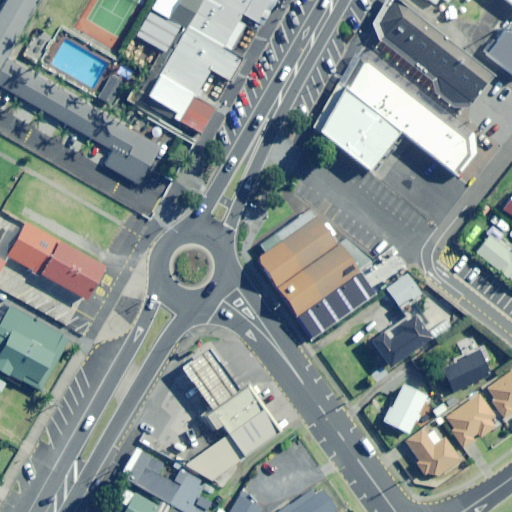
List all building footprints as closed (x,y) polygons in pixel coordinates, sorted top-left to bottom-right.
[(0,61),(35,0),(2,0),(0,4),(0,61)] [(153,0),(149,6),(150,10),(136,35),(163,51),(179,23),(186,27),(201,0),(153,0)] [(201,0),(186,27),(167,60),(147,95),(176,112),(173,117),(200,132),(228,84),(208,72),(210,68),(231,80),(244,58),(230,50),(246,24),(239,20),(242,13),(262,26),(274,0),(201,0)] [(493,73),(398,0),(383,0),(372,21),(378,39),(430,79),(435,93),(451,107),(467,106),(470,103),(493,73)] [(511,23),(510,22),(496,41),(492,38),(484,49),(487,52),(485,55),(511,74),(511,23)] [(354,52),(311,126),(366,170),(398,131),(456,175),(475,152),(472,132),(367,50),(354,52)] [(160,146),(7,58),(0,71),(0,86),(111,150),(105,165),(137,184),(160,146)] [(511,192),(501,209),(511,216),(511,192)] [(281,210),(267,205),(265,212),(279,217),(281,210)] [(309,208),(259,244),(264,250),(258,255),(257,262),(275,285),(335,243),(309,208)] [(103,265),(25,222),(6,255),(85,299),(103,265)] [(511,254),(488,234),(474,251),(505,277),(511,269),(511,254)] [(344,237),(335,243),(275,285),(301,322),(333,298),(329,292),(358,270),(358,268),(372,258),(344,237)] [(420,293),(406,272),(385,287),(400,307),(411,299),(420,293)] [(0,370),(41,391),(68,336),(8,306),(0,322),(0,370)] [(461,318),(454,307),(432,322),(439,333),(461,318)] [(381,331),(368,340),(387,367),(430,337),(413,312),(395,325),(399,331),(387,339),(381,331)] [(314,338),(329,328),(323,320),(308,330),(314,338)] [(281,430),(246,381),(236,389),(207,348),(180,367),(208,407),(198,414),(210,431),(220,424),(226,433),(243,456),(281,430)] [(489,374),(476,349),(463,353),(463,355),(437,367),(450,393),(469,383),(470,385),(476,383),(476,379),(489,374)] [(511,367),(486,387),(493,398),(491,399),(503,418),(511,413),(511,406),(511,407),(511,406),(511,367)] [(425,395),(401,384),(381,420),(407,433),(413,419),(416,421),(419,414),(416,414),(425,395)] [(478,393),(446,416),(453,428),(450,429),(461,447),(473,440),(470,436),(476,433),(478,437),(493,427),(489,418),(494,414),(478,393)] [(432,443),(422,427),(405,440),(418,459),(414,462),(423,474),(426,472),(435,475),(459,458),(444,437),(432,443)] [(210,479),(243,456),(226,433),(183,464),(210,479)] [(172,508),(179,511),(206,511),(205,511),(210,502),(197,494),(201,489),(196,486),(200,479),(180,468),(173,480),(180,483),(178,486),(156,473),(162,464),(134,447),(120,471),(126,474),(124,477),(173,506),(172,508)] [(330,511),(336,508),(321,489),(315,494),(310,488),(275,511),(330,511)] [(121,511),(154,511),(158,506),(156,505),(133,491),(121,511)] [(238,494),(228,511),(258,511),(261,507),(238,494)] [(158,506),(154,511),(179,511),(172,508),(159,500),(156,505),(158,506)]
